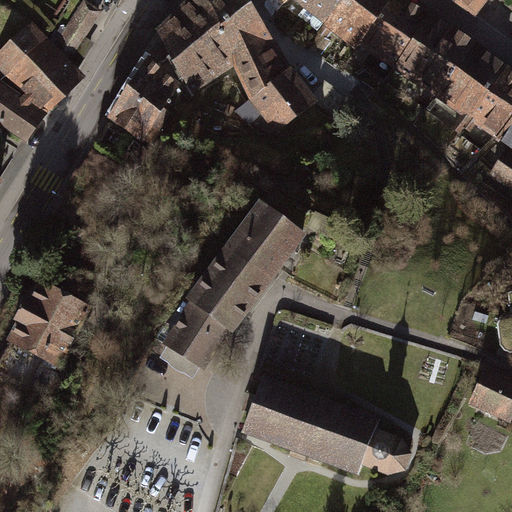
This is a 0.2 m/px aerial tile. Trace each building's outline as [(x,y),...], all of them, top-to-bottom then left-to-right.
[(232,61),(249,97),(287,71),(246,0),(188,0),(159,29),(173,52),(185,72),(192,86),(232,61)] [(264,0),(274,10),(282,0),(264,0)] [(340,0),(294,0),(302,5),(297,11),(306,18),(306,23),(311,27),(316,26),(321,20),(322,22),(340,0)] [(340,0),(322,22),(353,45),(384,0),(340,0)] [(424,18),(398,0),(385,0),(357,41),(392,66),(424,18)] [(456,0),(473,11),(484,0),(456,0)] [(78,37),(95,11),(82,2),(65,28),(58,24),(55,30),(52,28),(44,40),(71,68),(87,43),(78,37)] [(392,66),(435,94),(471,45),(472,43),(427,14),(424,18),(392,66)] [(61,94),(74,73),(71,68),(44,40),(28,24),(0,49),(0,68),(24,94),(30,100),(42,113),(61,94)] [(467,117),(501,66),(471,45),(435,94),(467,117)] [(185,72),(173,52),(152,66),(170,82),(185,72)] [(152,66),(144,58),(107,116),(139,139),(148,125),(154,129),(170,106),(164,102),(174,86),(170,82),(152,66)] [(492,134),(494,136),(511,109),(511,74),(501,66),(467,117),(492,134)] [(287,71),(249,97),(249,98),(274,129),(310,100),(287,71)] [(174,86),(182,93),(192,86),(185,72),(170,82),(174,86)] [(0,120),(22,137),(38,115),(24,105),(16,100),(0,88),(0,120)] [(30,100),(24,94),(19,96),(16,100),(24,105),(26,102),(30,100)] [(496,138),(511,148),(511,109),(494,136),(496,138)] [(511,158),(502,151),(490,171),(511,185),(511,158)] [(210,290),(240,312),(299,233),(258,202),(199,281),(195,286),(206,295),(210,290)] [(82,306),(36,282),(27,301),(25,299),(16,318),(17,319),(7,338),(53,362),(54,363),(83,307),(82,306)] [(228,328),(240,312),(210,290),(206,295),(195,286),(187,296),(190,299),(162,342),(175,350),(171,356),(184,363),(187,358),(199,366),(226,326),(228,328)] [(501,349),(511,349),(511,288),(506,289),(506,290),(505,290),(504,291),(504,293),(507,311),(500,312),(496,316),(493,322),(496,344),(501,349)] [(511,406),(511,379),(483,366),(467,399),(506,418),(511,406)] [(360,453),(385,462),(391,462),(397,461),(402,457),(406,451),(407,445),(405,439),(402,434),(397,430),(372,421),(377,410),(260,367),(240,421),(356,464),(360,453)] [(75,384),(48,371),(38,391),(65,404),(75,384)]
